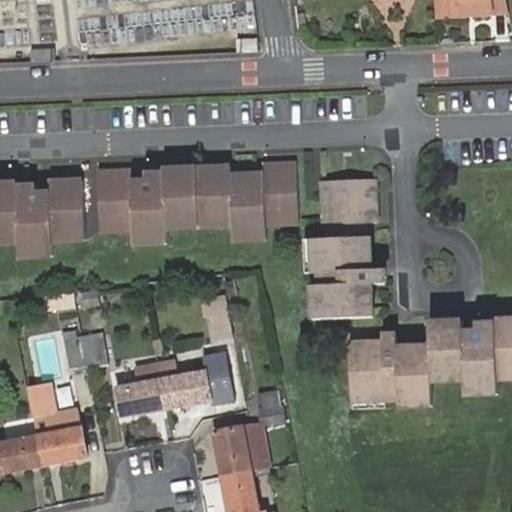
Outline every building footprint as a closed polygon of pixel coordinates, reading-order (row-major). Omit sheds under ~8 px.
[(433,0),(435,17),(465,15),(473,14),(506,11),(503,0),(433,0)] [(33,63),(55,62),(54,53),(33,53),(33,63)] [(164,231),(181,230),(180,222),(214,221),(214,228),(231,228),(232,242),(250,242),(249,235),(266,234),(266,226),(282,225),(281,217),(298,215),(296,165),(262,167),(262,174),(231,176),(230,169),(161,171),(161,176),(141,177),(141,183),(129,184),(128,173),(94,175),(95,196),(96,217),(96,226),(113,225),(114,234),(132,232),(133,241),(148,240),(148,247),(165,247),(164,231)] [(348,321),(376,320),(376,286),(388,286),(387,272),(372,272),(370,241),(359,241),(359,228),(369,228),(378,226),(376,180),(324,183),(326,227),(328,227),(329,241),(315,241),(317,277),(321,277),(321,287),(313,287),(314,307),(323,307),(324,322),(348,321)] [(82,235),(81,218),(80,197),(79,181),(44,183),(45,195),(31,195),(30,188),(13,189),(13,185),(0,185),(0,239),(0,247),(15,247),(16,259),(34,259),(34,252),(50,251),(49,244),(64,243),(64,236),(82,235)] [(81,218),(96,217),(95,196),(80,197),(81,218)] [(298,225),(298,215),(281,217),(282,225),(298,225)] [(180,222),(181,230),(214,228),(214,221),(180,222)] [(97,235),(114,234),(113,225),(96,226),(97,235)] [(359,241),(370,241),(369,228),(359,228),(359,241)] [(317,277),(315,241),(305,241),(306,278),(317,277)] [(97,292),(80,295),(82,309),(99,305),(97,292)] [(225,299),(203,303),(206,318),(211,317),(228,314),(225,299)] [(314,322),(324,322),(323,307),(314,307),(314,322)] [(228,314),(211,317),(221,372),(238,368),(228,314)] [(511,320),(496,322),(495,325),(477,327),(476,334),(464,335),(463,324),(430,325),(431,347),(399,349),(398,336),(382,337),(382,344),(350,346),(354,405),(387,402),(400,402),(401,409),(418,409),(418,400),(433,399),(432,386),(431,378),(448,377),(448,385),(465,384),(465,389),(483,388),(484,397),(501,396),(500,381),(511,380),(511,320)] [(103,335),(83,339),(89,369),(109,366),(103,335)] [(57,374),(89,369),(83,339),(52,345),(57,374)] [(160,340),(153,341),(156,356),(163,355),(160,340)] [(156,356),(153,341),(146,343),(149,358),(156,356)] [(205,375),(161,382),(166,409),(209,402),(224,397),(226,411),(246,408),(238,368),(221,372),(205,375)] [(431,378),(432,386),(448,385),(448,377),(431,378)] [(166,409),(161,382),(118,390),(122,417),(166,409)] [(483,388),(465,389),(466,398),(484,397),(483,388)] [(259,426),(260,426),(284,421),(282,405),(278,389),(252,394),(256,410),(259,426)] [(418,400),(418,409),(433,408),(433,399),(418,400)] [(387,402),(354,405),(355,413),(387,411),(387,402)] [(79,412),(35,420),(38,438),(82,430),(79,412)] [(259,426),(241,429),(245,453),(265,449),(260,426),(259,426)] [(241,429),(213,434),(221,478),(250,472),(270,469),(265,449),(245,453),(241,429)] [(82,430),(38,438),(44,467),(88,458),(82,430)] [(0,474),(44,467),(38,438),(0,445),(0,474)] [(257,511),(250,472),(221,478),(227,511),(257,511)]
